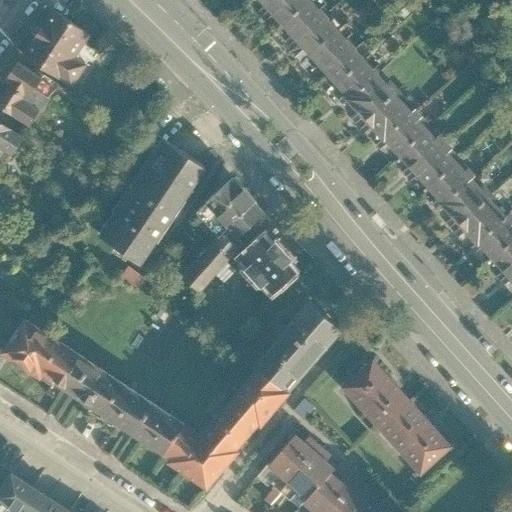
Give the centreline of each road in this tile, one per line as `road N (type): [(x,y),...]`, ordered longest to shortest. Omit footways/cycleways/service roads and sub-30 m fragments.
road 1 (residential): [(26,0),(0,39),(0,409),(155,511)]
road 2 (tertiary): [(511,410),(139,0)]
